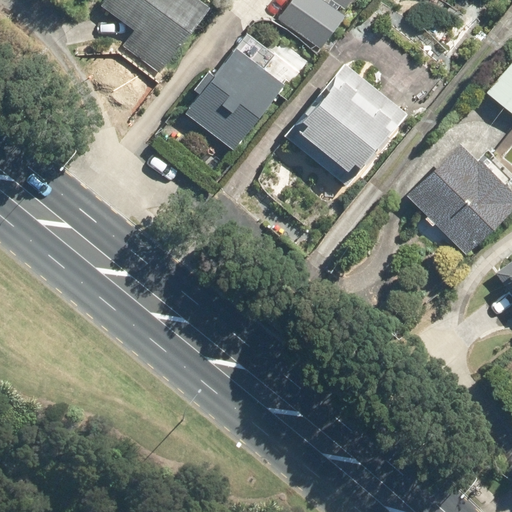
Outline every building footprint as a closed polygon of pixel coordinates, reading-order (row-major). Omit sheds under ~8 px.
[(192,0),(103,0),(100,5),(133,30),(121,47),(157,73),(204,8),(192,0)] [(319,53),(344,21),(333,13),(326,7),(319,2),(316,0),(293,0),(277,21),(319,53)] [(330,0),(342,8),(348,0),(330,0)] [(198,95),(184,113),(231,149),(280,84),(260,69),(270,55),(242,34),(209,77),(203,72),(190,90),(198,95)] [(511,60),(485,91),(511,114),(511,60)] [(282,136),(344,186),(402,114),(340,64),(282,136)] [(445,234),(440,239),(450,248),(453,244),(465,256),(511,207),(511,196),(473,159),(472,160),(455,144),(405,195),(445,234)] [(511,254),(490,271),(492,274),(498,283),(504,278),(511,288),(511,254)] [(511,362),(503,368),(508,375),(511,372),(511,362)]
